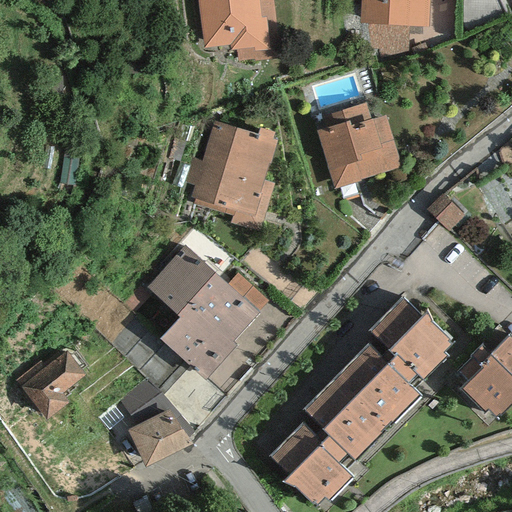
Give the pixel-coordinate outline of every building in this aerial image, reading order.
[(196,0),(203,48),(230,44),(229,48),(235,50),(237,60),(255,58),(255,52),(268,50),(264,23),(275,22),(272,0),(268,0),(257,1),(257,0),(196,0)] [(430,0),(360,0),(359,24),(429,27),(430,0)] [(363,104),(329,115),(333,125),(315,131),(334,189),(401,168),(385,117),(368,122),(363,104)] [(280,152),(208,132),(187,211),(259,230),(280,152)] [(444,194),(427,211),(448,231),(465,214),(444,194)] [(184,247),(147,288),(178,316),(215,275),(184,247)] [(178,316),(158,338),(188,365),(206,380),(237,345),(231,340),(256,312),(227,286),(215,275),(178,316)] [(238,275),(227,286),(258,314),(269,303),(238,275)] [(300,419),(263,455),(316,509),(349,476),(336,463),(346,453),(354,461),(420,396),(408,384),(414,377),(421,381),(444,358),(439,353),(450,343),(401,293),(364,330),(390,355),(387,358),(366,337),(296,407),(325,437),(321,440),(300,419)] [(148,331),(125,356),(163,392),(188,365),(148,331)] [(511,339),(508,335),(489,354),(511,376),(511,339)] [(243,341),(214,372),(227,384),(255,353),(243,341)] [(66,352),(18,390),(45,424),(67,406),(60,397),(86,377),(66,352)] [(511,376),(489,354),(457,386),(483,412),(487,409),(497,419),(511,404),(511,376)] [(132,366),(117,376),(127,391),(142,381),(132,366)] [(148,380),(120,402),(136,429),(170,412),(183,439),(194,431),(164,397),(148,380)] [(136,429),(128,433),(146,469),(188,448),(183,439),(170,412),(136,429)]
